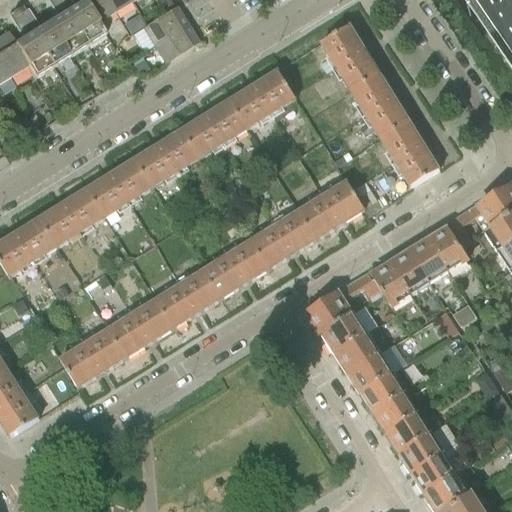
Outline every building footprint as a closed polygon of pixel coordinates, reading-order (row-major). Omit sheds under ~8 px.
[(87,48),(56,0),(44,0),(57,20),(48,25),(69,59),(87,48)] [(104,37),(97,25),(84,3),(82,4),(74,9),(68,0),(56,0),(87,48),(104,37)] [(78,0),(82,4),(84,3),(97,25),(113,15),(103,0),(78,0)] [(128,0),(103,0),(113,15),(131,4),(128,0)] [(167,0),(152,0),(163,16),(174,10),(167,0)] [(69,59),(48,25),(39,31),(24,6),(16,11),(51,70),(69,59)] [(174,10),(163,16),(142,30),(153,48),(186,27),(175,9),(174,10)] [(51,70),(16,11),(7,17),(22,41),(14,46),(12,47),(26,68),(33,81),(51,70)] [(186,27),(153,48),(164,66),(198,45),(186,27)] [(350,29),(321,47),(350,94),(379,76),(350,29)] [(7,34),(0,38),(0,65),(9,79),(26,68),(12,47),(14,46),(7,34)] [(0,84),(9,79),(0,65),(0,84)] [(277,74),(229,103),(247,133),(295,103),(277,74)] [(409,124),(379,76),(350,94),(380,142),(409,124)] [(229,103),(182,133),(199,162),(247,133),(229,103)] [(34,115),(23,122),(28,131),(39,124),(34,115)] [(13,128),(19,137),(28,131),(23,122),(13,128)] [(409,124),(380,142),(410,191),(439,173),(409,124)] [(182,133),(134,163),(152,192),(199,162),(182,133)] [(0,158),(0,171),(8,166),(2,157),(0,158)] [(134,163),(86,192),(105,221),(152,192),(134,163)] [(346,185),(297,215),(316,244),(364,214),(346,185)] [(365,185),(354,191),(366,210),(376,204),(365,185)] [(511,218),(511,193),(509,189),(457,222),(464,231),(477,223),(486,236),(494,231),(511,218)] [(86,192),(38,222),(57,251),(105,221),(86,192)] [(297,215),(250,244),(268,273),(316,244),(297,215)] [(499,256),(511,246),(511,218),(494,231),(486,236),(499,256)] [(0,266),(9,280),(33,265),(57,251),(38,222),(0,245),(0,266)] [(473,246),(464,231),(457,222),(448,227),(454,238),(452,239),(461,254),(473,246)] [(461,254),(452,239),(454,238),(448,227),(435,235),(435,238),(429,243),(450,276),(468,265),(461,254)] [(418,246),(409,252),(431,288),(450,276),(429,243),(420,248),(418,246)] [(250,244),(202,274),(220,303),(268,273),(250,244)] [(511,246),(499,256),(511,275),(511,274),(511,246)] [(398,262),(391,266),(412,300),(431,288),(409,252),(398,259),(398,262)] [(381,269),(368,277),(375,288),(378,287),(384,297),(383,298),(392,312),(412,300),(391,266),(383,271),(381,269)] [(202,274),(156,303),(173,332),(220,303),(202,274)] [(368,277),(311,313),(306,316),(320,338),(323,337),(353,317),(344,304),(364,291),(373,304),(383,298),(384,297),(378,287),(375,288),(368,277)] [(156,303),(107,333),(125,362),(173,332),(156,303)] [(356,315),(353,317),(323,337),(327,344),(326,347),(331,355),(334,355),(335,357),(369,335),(356,315)] [(458,335),(446,315),(439,320),(451,339),(458,335)] [(60,363),(78,392),(125,362),(107,333),(60,363)] [(369,335),(335,357),(340,364),(338,366),(345,377),(348,377),(382,356),(369,335)] [(468,351),(458,358),(461,362),(471,355),(468,351)] [(382,356),(348,377),(353,384),(351,387),(357,396),(360,396),(361,397),(394,375),(382,356)] [(0,361),(0,378),(8,374),(0,361)] [(511,391),(511,383),(502,369),(492,376),(505,396),(511,391)] [(38,421),(8,374),(0,378),(0,424),(9,440),(38,421)] [(394,375),(361,397),(366,404),(364,407),(370,416),(373,416),(374,417),(407,395),(394,375)] [(480,386),(489,400),(498,394),(489,380),(480,386)] [(407,395),(374,417),(378,424),(377,427),(383,436),(386,436),(387,437),(420,416),(407,395)] [(511,415),(500,398),(490,404),(495,412),(489,416),(495,425),(511,415)] [(420,416),(387,437),(391,444),(390,447),(396,456),(399,456),(400,457),(433,436),(420,416)] [(435,438),(450,448),(457,437),(442,427),(435,438)] [(433,436),(400,457),(404,464),(403,467),(408,476),(412,476),(413,478),(446,456),(433,436)] [(446,456),(413,478),(417,484),(416,487),(421,496),(424,496),(426,498),(459,476),(446,456)] [(469,470),(462,474),(467,482),(474,477),(469,470)] [(459,476),(426,498),(430,504),(428,507),(431,511),(446,511),(472,496),(459,476)] [(481,511),(472,496),(446,511),(481,511)]
